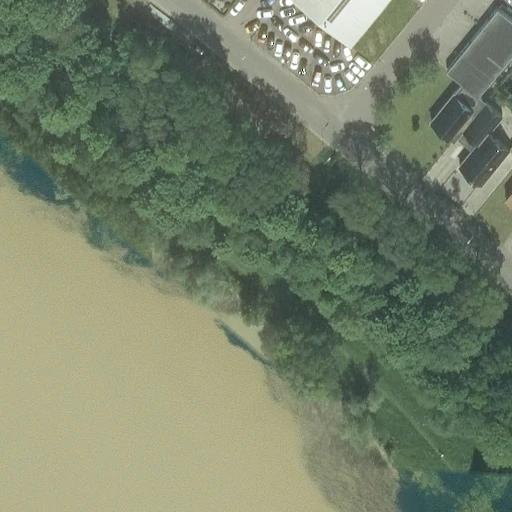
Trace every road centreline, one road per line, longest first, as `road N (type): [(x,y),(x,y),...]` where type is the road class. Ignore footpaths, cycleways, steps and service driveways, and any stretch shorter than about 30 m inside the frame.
road 1 (unclassified): [(511,279),(334,137)]
road 2 (unclassified): [(334,137),(164,0)]
road 3 (unclassified): [(334,137),(446,0)]
